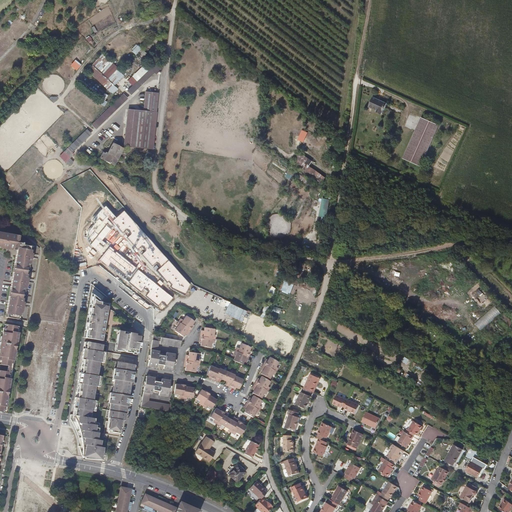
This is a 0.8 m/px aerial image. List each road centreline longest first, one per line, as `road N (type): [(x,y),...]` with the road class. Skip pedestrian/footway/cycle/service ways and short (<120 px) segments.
road 1 (track): [(175,0),(154,179),(160,195),(235,244),(330,263)]
road 2 (track): [(330,263),(368,0)]
road 3 (residential): [(287,511),(270,474),(266,437),(330,263)]
road 4 (track): [(330,263),(511,242)]
road 5 (residential): [(45,434),(56,424),(83,280)]
road 6 (residential): [(310,511),(318,495),(306,454),(313,416),(317,408),(350,422)]
road 7 (residential): [(141,370),(146,315),(99,276),(83,280)]
